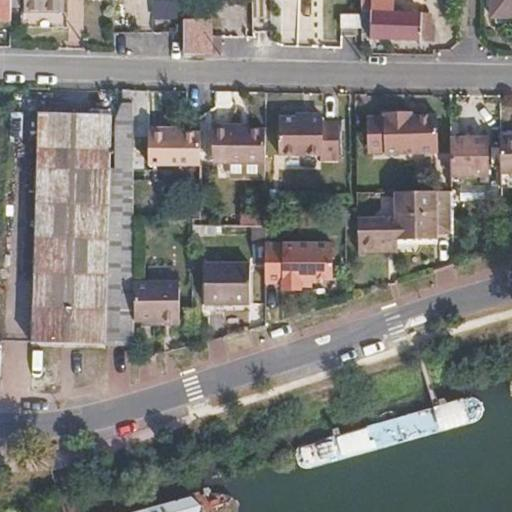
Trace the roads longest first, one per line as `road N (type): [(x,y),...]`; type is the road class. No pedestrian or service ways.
road 1 (residential): [(0,430),(31,432),(132,410),(511,292)]
road 2 (residential): [(0,66),(511,77)]
